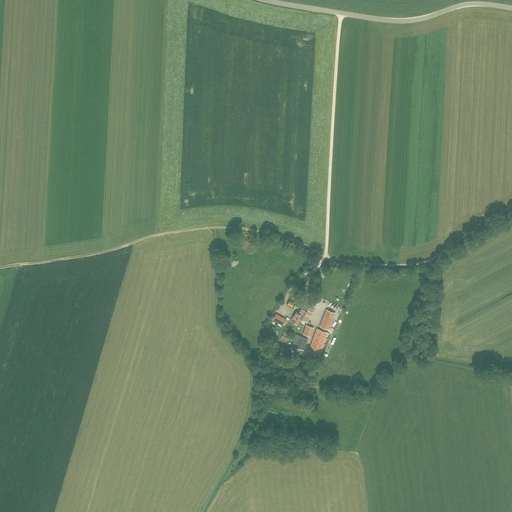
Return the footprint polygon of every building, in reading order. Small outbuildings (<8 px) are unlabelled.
[(297,324),(300,318),(306,321),(314,307),(305,301),(297,315),(294,314),(291,320),(297,324)] [(334,313),(326,309),(319,326),(323,328),(323,326),(329,328),(334,313)] [(310,336),(313,328),(306,325),(303,334),(310,336)] [(317,329),(308,351),(319,355),(327,332),(317,329)] [(303,350),(307,339),(296,335),(291,349),(295,350),(296,347),(303,350)]
